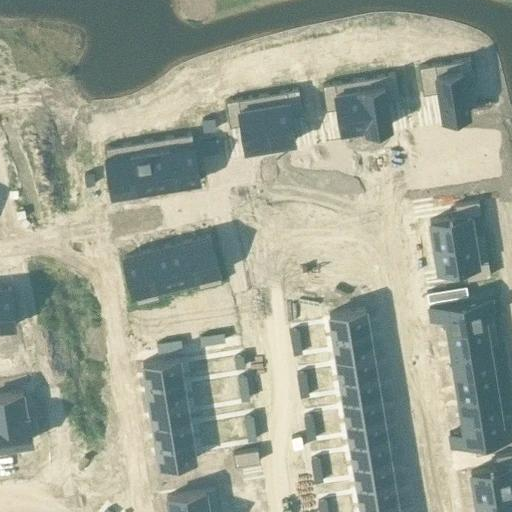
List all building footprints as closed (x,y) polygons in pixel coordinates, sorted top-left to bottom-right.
[(468,56),(417,65),(422,92),(438,89),(442,115),(469,111),(464,82),(471,80),(472,83),(474,83),(469,54),(467,55),(468,56)] [(394,71),(358,77),(365,125),(367,125),(367,127),(390,123),(386,98),(398,96),(394,71)] [(358,77),(321,83),(325,108),(336,106),(338,116),(340,129),(365,125),(358,77)] [(298,87),(261,93),(269,143),(294,139),(290,114),(302,112),(298,87)] [(261,93),(225,99),(228,124),(240,122),(244,147),(269,143),(261,93)] [(213,111),(200,114),(202,126),(215,124),(213,111)] [(191,131),(169,134),(176,182),(199,179),(191,131)] [(169,134),(147,138),(155,186),(176,182),(169,134)] [(217,136),(209,138),(210,150),(219,148),(217,136)] [(147,138),(126,141),(134,189),(155,186),(147,138)] [(209,138),(201,139),(203,151),(210,150),(209,138)] [(126,141),(104,145),(112,193),(134,189),(126,141)] [(84,172),(85,176),(86,183),(94,182),(92,170),(84,172)] [(455,214),(429,218),(433,243),(483,235),(483,234),(474,235),(470,213),(480,211),(478,198),(453,202),(455,214)] [(209,232),(187,238),(199,285),(221,280),(209,232)] [(483,235),(433,243),(436,268),(463,263),(465,278),(490,274),(483,235)] [(187,238),(166,243),(176,281),(195,276),(198,285),(199,285),(187,238)] [(166,243),(145,249),(157,296),(158,296),(156,287),(176,281),(166,243)] [(145,249),(123,254),(135,301),(157,296),(145,249)] [(465,284),(456,286),(457,294),(467,293),(465,284)] [(11,285),(0,286),(0,325),(14,324),(11,285)] [(456,286),(446,287),(447,296),(457,294),(456,286)] [(446,287),(436,289),(437,298),(447,296),(446,287)] [(436,289),(426,290),(428,299),(437,298),(436,289)] [(491,296),(428,306),(430,318),(444,316),(446,327),(495,319),(491,296)] [(365,305),(328,311),(332,333),(368,327),(365,305)] [(495,319),(446,327),(449,350),(498,342),(495,319)] [(297,327),(289,328),(291,340),(299,338),(297,327)] [(368,327),(332,333),(335,354),(372,349),(368,327)] [(223,330),(211,332),(212,340),(224,338),(223,330)] [(211,332),(199,334),(200,342),(212,340),(211,332)] [(180,337),(168,339),(169,347),(181,345),(180,337)] [(291,340),(293,352),(301,351),(299,338),(291,340)] [(168,339),(156,341),(157,349),(169,347),(168,339)] [(498,342),(449,350),(453,372),(497,365),(494,343),(498,343),(498,342)] [(372,349),(335,354),(339,376),(375,370),(372,349)] [(142,359),(145,381),(182,375),(178,353),(174,354),(142,359)] [(242,353),(234,354),(236,366),(244,364),(242,353)] [(497,365),(453,372),(457,395),(501,387),(497,365)] [(296,370),(298,382),(306,381),(304,369),(296,370)] [(375,370),(339,376),(342,397),(379,391),(375,370)] [(245,373),(237,374),(239,386),(247,385),(245,373)] [(182,375),(145,381),(149,401),(185,395),(182,375)] [(298,382),(300,394),(308,393),(306,381),(298,382)] [(247,385),(239,386),(241,398),(249,397),(247,385)] [(501,387),(457,395),(460,417),(509,409),(509,408),(504,409),(501,387)] [(22,389),(0,392),(0,417),(28,413),(28,412),(26,413),(22,389)] [(379,391),(342,397),(346,418),(382,413),(379,391)] [(185,395),(149,401),(152,421),(188,415),(185,395)] [(462,428),(448,430),(450,443),(511,432),(511,426),(509,409),(460,417),(462,428)] [(303,413),(305,425),(313,424),(311,412),(303,413)] [(28,413),(0,417),(0,452),(9,451),(9,450),(6,450),(5,442),(32,438),(28,413)] [(252,413),(244,414),(245,426),(254,425),(252,413)] [(382,413),(346,418),(349,440),(386,434),(382,413)] [(188,415),(152,421),(155,441),(192,435),(188,415)] [(305,425),(307,437),(315,436),(313,424),(305,425)] [(254,425),(245,426),(247,438),(255,437),(254,425)] [(386,434),(349,440),(353,461),(389,455),(386,434)] [(192,435),(155,441),(158,462),(195,456),(192,435)] [(257,446),(232,450),(234,463),(259,459),(257,446)] [(495,465),(470,469),(474,494),(511,487),(511,450),(494,453),(495,465)] [(310,456),(312,468),(320,466),(318,455),(310,456)] [(389,455),(353,461),(356,482),(392,476),(389,455)] [(322,478),(320,466),(312,468),(314,480),(322,478)] [(392,476),(356,482),(359,504),(396,498),(392,476)] [(214,485),(166,493),(168,511),(207,511),(218,510),(214,485)] [(511,511),(511,487),(474,494),(476,511),(511,511)] [(317,498),(319,510),(327,509),(325,497),(317,498)] [(398,511),(396,498),(359,504),(360,511),(398,511)]
